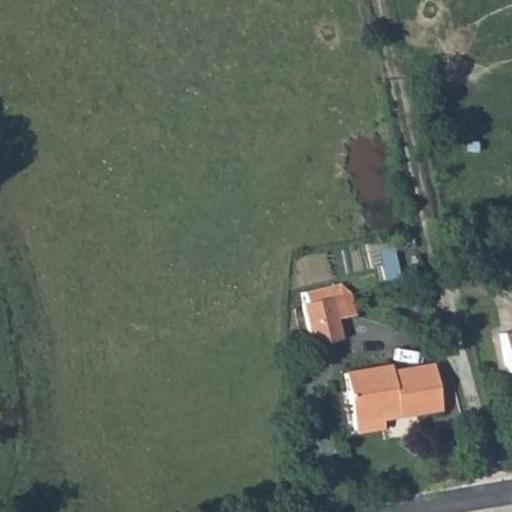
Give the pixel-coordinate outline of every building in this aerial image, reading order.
[(331,287),(304,294),(306,302),(334,296),(331,287)] [(332,298),(303,305),(313,347),(341,340),(332,298)] [(306,325),(299,327),(302,339),(309,337),(306,325)] [(511,332),(498,335),(506,372),(511,371),(511,332)] [(390,366),(344,374),(354,430),(359,434),(383,430),(382,419),(381,413),(397,411),(398,417),(441,410),(433,365),(391,372),(390,366)] [(397,411),(381,413),(382,419),(398,417),(397,411)]
